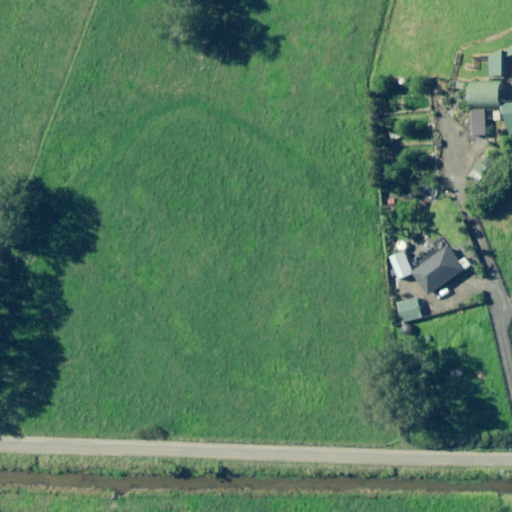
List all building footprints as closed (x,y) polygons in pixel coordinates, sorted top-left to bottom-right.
[(505,55),(492,55),(492,76),(506,76),(505,55)] [(507,106),(507,82),(476,82),(475,105),(507,106)] [(497,135),(495,110),(475,111),(476,136),(497,135)] [(468,271),(452,248),(417,273),(433,296),(468,271)] [(416,276),(408,252),(386,259),(393,283),(416,276)] [(427,317),(422,298),(401,303),(407,323),(427,317)]
